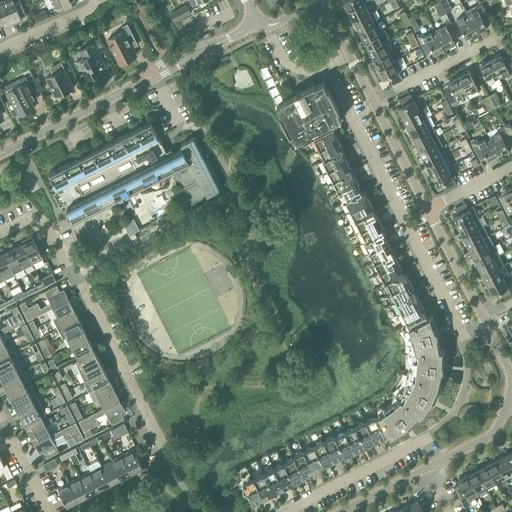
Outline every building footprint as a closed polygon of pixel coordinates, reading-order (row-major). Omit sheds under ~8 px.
[(5,0),(4,1),(14,22),(22,19),(21,17),(26,14),(20,0),(5,0)] [(48,0),(52,8),(56,6),(58,12),(76,4),(76,3),(75,3),(73,0),(48,0)] [(348,11),(364,3),(367,1),(366,0),(342,0),(343,1),(348,11)] [(396,0),(393,0),(390,2),(393,8),(399,6),(396,0)] [(439,0),(433,3),(440,16),(446,13),(439,0)] [(439,0),(446,13),(452,10),(447,0),(439,0)] [(0,26),(5,24),(6,26),(14,22),(4,1),(0,2),(0,26)] [(364,3),(348,11),(353,20),(369,12),(364,3)] [(467,14),(476,32),(481,30),(481,31),(487,28),(485,24),(491,21),(482,3),(476,6),(466,11),(467,14)] [(187,5),(171,13),(175,20),(190,13),(187,5)] [(372,10),(369,12),(353,20),(358,30),(374,22),(377,21),(372,10)] [(403,20),(408,17),(405,11),(399,14),(403,20)] [(40,12),(33,15),(36,22),(43,19),(40,12)] [(476,32),(467,14),(457,20),(466,39),(472,36),(472,34),(476,32)] [(408,17),(403,20),(406,26),(411,24),(411,23),(408,17)] [(382,30),(377,21),(374,22),(358,30),(363,40),(379,32),(382,30)] [(124,31),(108,39),(120,64),(137,56),(130,41),(135,39),(127,24),(122,27),(124,31)] [(435,31),(444,48),(449,46),(449,47),(455,44),(446,25),(435,31)] [(379,32),(363,40),(368,49),(384,41),(390,38),(385,29),(382,30),(379,32)] [(409,40),(415,37),(412,31),(406,34),(409,40)] [(444,48),(435,31),(425,36),(424,33),(417,36),(426,54),(432,51),(434,55),(440,52),(440,51),(444,48)] [(415,37),(409,40),(413,47),(418,44),(415,37)] [(98,39),(95,40),(99,49),(103,47),(98,39)] [(368,49),(373,59),(389,51),(384,41),(368,49)] [(78,62),(75,63),(79,71),(81,70),(87,81),(100,75),(96,67),(104,63),(94,43),(81,49),(85,56),(77,60),(78,62)] [(419,49),(414,51),(417,57),(422,55),(419,49)] [(378,69),(394,61),(389,51),(373,59),(378,69)] [(490,60),(499,78),(509,73),(511,76),(511,74),(511,62),(508,55),(502,58),(500,53),(494,56),(495,58),(490,60)] [(394,61),(378,69),(383,79),(387,76),(392,85),(403,80),(399,72),(403,70),(397,59),(394,61)] [(499,78),(490,60),(486,62),(485,61),(479,64),(489,83),(499,78)] [(53,74),(46,78),(56,97),(74,88),(70,81),(64,69),(61,62),(50,68),(53,74)] [(458,76),(467,94),(478,89),(468,69),(462,72),(463,74),(458,76)] [(467,94),(458,76),(454,78),(453,77),(447,80),(449,84),(444,87),(452,105),(459,102),(457,99),(467,94)] [(28,82),(7,93),(10,100),(6,102),(13,116),(18,114),(19,116),(34,108),(30,100),(36,96),(28,82)] [(314,85),(302,91),(301,89),(295,92),(296,94),(284,100),(285,101),(277,106),(281,113),(279,114),(290,135),(291,134),(295,142),(303,138),(304,139),(312,135),(331,126),(334,124),(333,123),(341,119),(337,111),(339,110),(328,89),(327,90),(323,82),(315,86),(314,85)] [(488,95),(495,108),(501,105),(494,92),(488,95)] [(402,118),(418,109),(410,94),(399,100),(402,105),(397,108),(402,118)] [(495,108),(488,95),(482,99),(488,111),(495,108)] [(444,108),(449,106),(446,99),(441,102),(444,108)] [(449,106),(444,108),(447,115),(453,112),(449,106)] [(407,127),(423,119),(428,117),(423,107),(418,109),(402,118),(407,127)] [(423,119),(407,127),(412,137),(428,129),(433,126),(428,117),(423,119)] [(456,126),(462,123),(459,117),(453,120),(456,126)] [(65,204),(73,221),(175,169),(192,203),(221,188),(195,137),(181,144),(183,148),(173,153),(171,149),(166,151),(151,121),(49,173),(58,190),(53,192),(60,206),(65,204)] [(462,123),(456,126),(460,133),(465,130),(462,123)] [(320,150),(339,140),(336,133),(334,134),(331,126),(312,135),(315,141),(314,145),(316,147),(319,148),(320,150)] [(417,146),(437,136),(433,126),(428,129),(412,137),(417,146)] [(489,137),(498,155),(502,152),(503,154),(509,151),(507,146),(511,143),(511,141),(504,126),(497,129),(499,132),(489,137)] [(437,136),(417,146),(422,156),(438,148),(442,146),(437,136)] [(498,155),(489,137),(479,142),(477,139),(471,142),(480,160),(486,157),(488,161),(494,158),(493,157),(498,155)] [(463,147),(469,144),(466,138),(460,141),(463,147)] [(325,159),(341,151),(343,151),(341,147),(342,146),(339,140),(320,150),(320,151),(319,154),(320,157),(324,158),(325,159)] [(469,144),(463,147),(467,153),(472,150),(469,144)] [(427,166),(443,158),(438,148),(422,156),(427,166)] [(341,151),(325,159),(323,160),(324,162),(323,166),(324,169),(328,170),(328,171),(347,161),(344,154),(343,155),(341,151)] [(443,158),(427,166),(432,175),(448,167),(443,158)] [(474,168),(479,165),(476,158),(471,161),(474,168)] [(347,161),(328,171),(329,172),(328,175),(329,178),(332,179),(333,181),(352,172),(350,168),(351,167),(347,161)] [(450,166),(448,167),(432,175),(437,185),(441,183),(444,189),(456,183),(453,178),(456,177),(450,166)] [(352,172),(333,181),(334,183),(333,186),(335,189),(338,190),(338,191),(358,181),(354,175),(353,175),(352,172)] [(346,200),(362,192),(360,188),(361,188),(358,181),(338,191),(339,192),(338,195),(339,198),(343,199),(344,201),(346,200)] [(511,186),(509,188),(508,187),(502,190),(505,194),(499,197),(508,215),(511,212),(511,186)] [(362,192),(346,200),(346,202),(345,206),(347,208),(350,209),(351,210),(370,201),(367,194),(365,195),(363,191),(362,192)] [(493,206),(499,203),(495,195),(488,198),(493,206)] [(179,203),(181,208),(188,205),(186,200),(179,203)] [(370,201),(351,210),(351,212),(350,215),(351,218),(355,219),(356,221),(374,211),(372,208),(373,207),(370,201)] [(458,227),(474,219),(478,216),(473,206),(468,208),(466,203),(455,209),(457,215),(453,217),(458,227)] [(500,218),(505,216),(502,209),(496,212),(500,218)] [(374,211),(356,221),(357,223),(356,226),(357,229),(360,230),(361,231),(380,221),(377,215),(376,215),(374,211)] [(474,219),(458,227),(463,237),(479,229),(483,227),(478,216),(474,219)] [(505,216),(500,218),(503,224),(508,222),(505,216)] [(129,235),(139,230),(134,219),(123,224),(129,235)] [(380,221),(361,231),(361,232),(360,235),(362,238),(365,239),(366,241),(383,233),(384,232),(382,228),(383,228),(380,221)] [(479,229),(463,237),(468,247),(484,239),(489,236),(484,226),(483,227),(479,229)] [(369,252),(389,242),(385,236),(384,236),(383,233),(366,241),(364,242),(365,244),(364,247),(366,250),(369,251),(369,252)] [(484,239),(468,247),(473,256),(489,248),(493,246),(488,236),(484,239)] [(43,259),(32,237),(22,241),(23,244),(31,261),(33,264),(43,259)] [(389,242),(369,252),(370,253),(369,256),(370,259),(374,260),(375,262),(393,253),(391,249),(392,249),(389,242)] [(31,261),(23,244),(13,248),(22,265),(31,261)] [(489,248),(473,256),(477,266),(499,255),(495,245),(489,248)] [(8,251),(4,253),(12,271),(14,274),(24,269),(22,265),(13,248),(8,251)] [(4,253),(0,255),(0,269),(3,275),(5,280),(15,275),(14,274),(12,271),(4,253)] [(393,253),(375,262),(376,264),(375,267),(376,270),(379,271),(380,272),(399,263),(396,256),(395,257),(393,253)] [(499,255),(477,266),(482,275),(504,264),(499,255)] [(399,263),(380,272),(380,274),(379,277),(381,280),(384,281),(385,283),(387,282),(403,273),(401,270),(402,269),(399,263)] [(504,264),(482,275),(487,285),(503,277),(509,274),(504,264)] [(392,292),(411,282),(408,276),(407,276),(405,272),(403,273),(387,282),(388,284),(387,287),(388,290),(391,291),(392,292)] [(41,279),(43,283),(45,286),(56,281),(52,273),(41,279)] [(503,277),(487,285),(492,295),(497,292),(500,298),(511,292),(509,288),(503,277)] [(411,282),(392,292),(392,293),(391,296),(393,299),(396,300),(397,302),(415,293),(413,289),(414,289),(411,282)] [(33,287),(35,291),(45,286),(43,283),(33,287)] [(42,308),(41,309),(38,302),(28,307),(25,301),(20,304),(28,320),(53,308),(53,307),(69,299),(64,289),(60,291),(57,285),(45,291),(51,304),(48,304),(46,305),(44,306),(42,308)] [(23,292),(25,296),(35,291),(33,287),(23,292)] [(25,296),(23,292),(22,289),(12,294),(14,297),(16,301),(25,296)] [(415,293),(397,302),(398,304),(397,307),(398,310),(402,311),(402,312),(421,302),(418,296),(417,296),(415,293)] [(16,301),(14,297),(4,302),(6,306),(16,301)] [(58,317),(74,309),(69,299),(53,307),(53,308),(58,317)] [(421,302),(402,312),(403,313),(402,316),(403,319),(406,320),(407,323),(426,313),(424,309),(425,309),(421,302)] [(5,319),(8,325),(5,326),(4,327),(2,328),(0,328),(0,334),(25,322),(17,305),(11,308),(14,314),(5,319)] [(74,309),(58,317),(53,319),(58,329),(63,326),(79,318),(74,309)] [(426,313),(407,323),(409,326),(405,328),(406,329),(403,330),(407,335),(408,334),(411,345),(410,345),(409,352),(411,358),(412,358),(411,369),(409,369),(406,374),(405,381),(407,382),(402,391),(400,390),(395,394),(392,400),(393,401),(384,408),(383,407),(377,408),(379,411),(378,411),(380,415),(375,417),(385,436),(389,433),(392,438),(407,428),(420,416),(422,418),(433,402),(440,385),(444,368),(444,349),(441,349),(438,332),(432,315),(427,317),(426,313)] [(67,336),(84,328),(79,318),(63,326),(58,329),(63,338),(67,336)] [(32,330),(37,327),(34,320),(29,322),(32,330)] [(25,333),(30,331),(26,324),(21,326),(25,333)] [(37,327),(32,330),(36,337),(41,335),(37,327)] [(84,328),(67,336),(72,346),(89,338),(84,328)] [(30,331),(25,333),(29,341),(34,339),(30,331)] [(89,338),(72,346),(77,356),(78,355),(86,351),(88,355),(96,352),(89,338)] [(42,349),(47,346),(43,339),(38,341),(42,349)] [(35,353),(40,350),(36,343),(31,345),(35,353)] [(5,344),(0,346),(0,358),(9,353),(8,350),(5,344)] [(47,346),(42,349),(46,356),(51,354),(47,346)] [(40,350),(35,353),(39,360),(43,358),(40,350)] [(9,353),(0,358),(0,370),(14,363),(20,360),(15,351),(9,353)] [(86,351),(77,356),(80,360),(75,362),(80,372),(101,362),(96,352),(88,355),(86,351)] [(48,361),(51,367),(52,367),(53,367),(54,367),(54,368),(57,366),(53,358),(48,361)] [(0,374),(3,381),(25,370),(23,366),(20,360),(14,363),(0,370),(0,374)] [(101,362),(80,372),(85,382),(106,371),(101,362)] [(25,370),(3,381),(8,391),(17,386),(19,390),(26,387),(24,383),(30,380),(25,370)] [(89,392),(111,381),(106,371),(85,382),(84,382),(89,392)] [(50,375),(47,376),(51,384),(56,382),(52,376),(51,376),(50,375)] [(111,381),(89,392),(94,402),(99,399),(115,391),(111,381)] [(64,392),(69,390),(65,382),(60,385),(64,392)] [(31,384),(26,387),(19,390),(17,386),(8,391),(15,405),(36,394),(31,384)] [(57,396),(62,394),(58,386),(53,389),(57,396)] [(69,390),(64,392),(68,400),(73,397),(69,390)] [(99,399),(104,408),(120,400),(115,391),(99,399)] [(36,394),(15,405),(20,415),(41,404),(36,394)] [(62,394),(57,396),(61,404),(65,401),(62,394)] [(104,414),(106,412),(112,424),(125,418),(121,412),(125,410),(120,400),(104,408),(79,421),(87,437),(93,434),(90,428),(99,423),(96,417),(97,417),(100,416),(102,415),(104,414)] [(74,412),(79,409),(75,402),(70,404),(74,412)] [(20,415),(25,424),(41,416),(46,414),(41,404),(20,415)] [(67,415),(71,413),(68,405),(63,408),(67,415)] [(79,409),(74,412),(78,419),(83,417),(79,409)] [(71,413),(67,415),(70,423),(75,420),(71,413)] [(54,414),(46,418),(48,423),(57,419),(54,414)] [(30,434),(46,426),(41,416),(25,424),(30,434)] [(366,422),(376,442),(382,438),(382,437),(385,436),(375,417),(374,418),(371,417),(368,418),(367,422),(366,422)] [(61,435),(63,434),(66,440),(74,436),(77,443),(84,439),(76,422),(51,435),(35,444),(40,454),(44,452),(47,458),(59,451),(53,439),(54,439),(56,438),(59,437),(61,435)] [(356,427),(365,446),(369,444),(369,445),(376,442),(366,422),(365,423),(362,422),(359,423),(358,426),(356,427)] [(124,423),(116,427),(118,432),(126,428),(124,423)] [(46,426),(30,434),(35,444),(51,435),(46,426)] [(346,433),(355,452),(362,449),(361,448),(365,446),(356,427),(354,428),(351,427),(348,429),(347,432),(346,433)] [(113,435),(110,430),(102,434),(105,439),(113,435)] [(355,452),(346,433),(345,433),(341,432),(339,433),(338,437),(336,438),(344,454),(344,456),(348,454),(349,455),(355,452)] [(324,441),(334,460),(341,457),(340,456),(344,454),(336,438),(335,436),(333,437),(329,436),(326,437),(325,441),(324,441)] [(89,441),(91,445),(99,441),(97,437),(89,441)] [(314,446),(323,464),(327,463),(328,464),(334,460),(324,441),(323,442),(320,440),(317,442),(316,445),(314,446)] [(91,445),(89,441),(81,445),(83,449),(91,445)] [(304,451),(314,471),(320,467),(320,466),(323,464),(314,446),(312,447),(309,446),(306,448),(305,451),(304,451)] [(68,452),(70,456),(78,452),(76,448),(68,452)] [(123,455),(132,473),(140,469),(140,471),(146,468),(142,461),(140,461),(134,449),(123,455)] [(314,471),(304,451),(303,452),(300,451),(297,452),(296,455),(294,457),(295,458),(303,475),(307,473),(307,474),(314,471)] [(70,456),(68,452),(60,456),(62,460),(70,456)] [(132,473),(123,455),(112,460),(121,478),(132,473)] [(511,472),(511,467),(506,455),(496,460),(505,476),(511,472)] [(0,467),(1,467),(7,479),(13,476),(7,464),(4,465),(0,456),(0,467)] [(58,465),(55,458),(43,464),(47,471),(58,465)] [(285,463),(294,482),(297,480),(298,481),(305,478),(303,475),(295,458),(294,459),(290,458),(288,459),(287,462),(285,463)] [(102,466),(111,484),(121,478),(112,460),(102,466)] [(505,476),(496,460),(487,465),(495,481),(505,476)] [(294,482),(285,463),(283,464),(279,463),(277,465),(276,468),(274,469),(284,488),(291,485),(290,484),(294,482)] [(496,483),(495,481),(487,465),(477,470),(485,486),(486,485),(487,488),(496,483)] [(111,484),(102,466),(91,471),(100,489),(111,484)] [(284,488),(274,469),(273,469),(270,468),(267,469),(266,473),(264,474),(273,492),(277,490),(278,491),(284,488)] [(477,470),(468,475),(476,491),(477,493),(487,488),(486,485),(485,486),(477,470)] [(80,476),(89,495),(100,489),(91,471),(80,476)] [(273,492),(264,474),(262,475),(259,474),(256,475),(255,478),(254,479),(264,498),(270,495),(270,494),(273,492)] [(478,495),(477,493),(476,491),(468,475),(458,479),(460,484),(454,487),(460,498),(466,495),(468,500),(478,495)] [(89,495),(80,476),(69,482),(78,500),(89,495)] [(264,498),(254,479),(253,479),(250,478),(247,480),(246,483),(244,484),(244,485),(243,486),(243,487),(243,488),(243,489),(243,490),(244,491),(244,492),(245,492),(246,493),(247,494),(248,493),(253,502),(257,500),(257,501),(264,498)] [(9,487),(17,483),(15,479),(6,483),(9,487)] [(78,500),(69,482),(58,488),(64,500),(63,501),(67,508),(72,505),(71,504),(78,500)] [(408,505),(411,511),(431,511),(426,501),(420,504),(418,500),(408,505)] [(496,506),(499,511),(505,509),(502,503),(496,506)]
